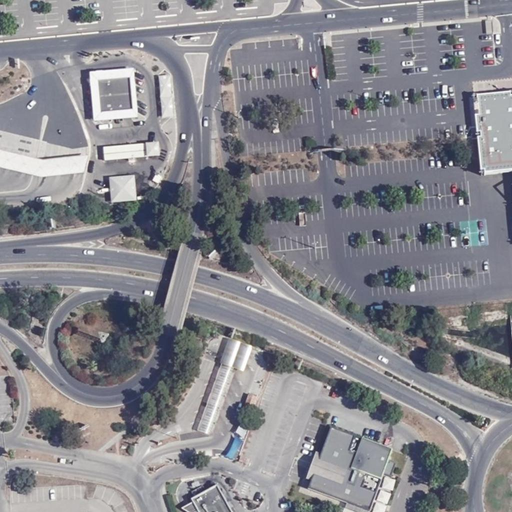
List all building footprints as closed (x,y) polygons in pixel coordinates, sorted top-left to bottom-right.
[(95,122),(139,118),(135,70),(91,74),(95,122)] [(158,76),(161,118),(173,118),(170,76),(158,76)] [(484,174),(501,173),(501,169),(511,167),(511,96),(510,96),(477,99),(474,100),(477,133),(480,132),(480,137),(477,137),(480,171),(484,171),(484,174)] [(148,158),(147,144),(104,147),(106,162),(148,158)] [(0,167),(25,174),(23,155),(0,149),(0,167)] [(44,160),(23,155),(25,174),(33,176),(42,178),(64,176),(85,174),(89,156),(67,158),(44,160)] [(108,177),(110,204),(136,202),(134,176),(108,177)] [(233,368),(222,364),(197,430),(209,435),(233,368)] [(256,397),(249,394),(244,408),(250,411),(256,397)] [(310,483),(314,491),(369,511),(383,473),(390,476),(394,464),(387,461),(391,451),(386,449),(362,440),(330,428),(310,483)] [(364,435),(362,440),(386,449),(388,443),(364,435)] [(394,464),(390,476),(398,479),(402,467),(395,463),(394,464)] [(310,493),(314,491),(310,483),(305,485),(310,493)] [(232,511),(218,485),(191,500),(193,504),(190,505),(193,511),(232,511)]
